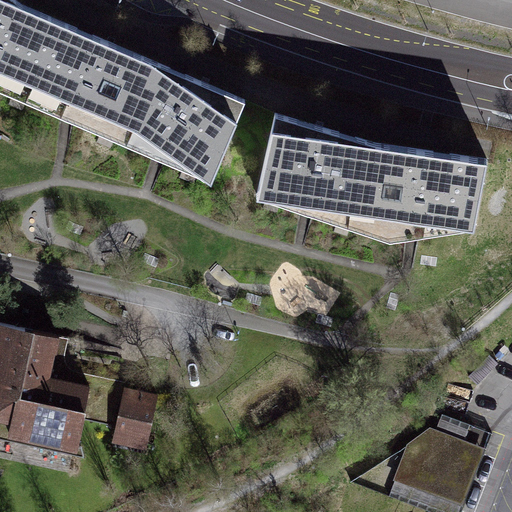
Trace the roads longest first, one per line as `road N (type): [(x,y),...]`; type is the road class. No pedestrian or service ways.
road 1 (residential): [(0,271),(348,347)]
road 2 (primary): [(511,86),(424,68),(223,0)]
